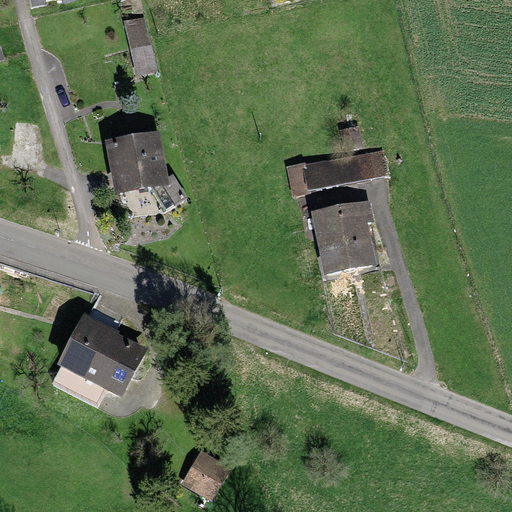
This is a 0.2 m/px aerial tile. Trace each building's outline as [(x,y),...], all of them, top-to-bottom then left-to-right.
[(137,27),(122,31),(135,80),(150,76),(137,27)] [(154,137),(109,145),(118,196),(163,188),(154,137)] [(379,156),(287,171),(292,197),(383,182),(379,156)] [(361,206),(312,216),(323,273),(372,264),(361,206)] [(135,353),(83,324),(60,365),(112,394),(135,353)] [(223,474),(198,460),(183,488),(208,502),(223,474)]
